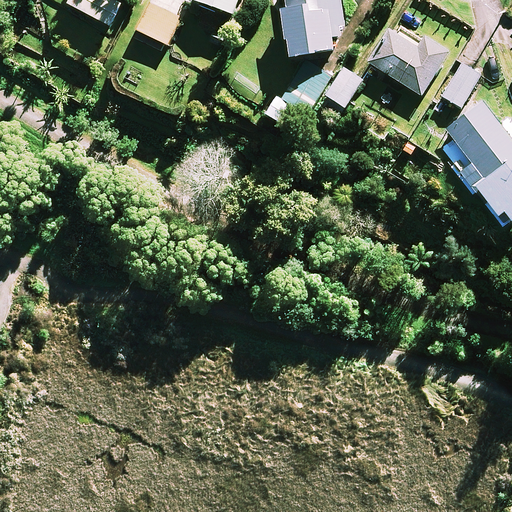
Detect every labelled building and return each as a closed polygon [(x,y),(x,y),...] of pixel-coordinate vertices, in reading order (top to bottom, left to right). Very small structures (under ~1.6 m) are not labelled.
[(122,8),(108,0),(73,0),(69,9),(110,31),(122,8)] [(237,23),(244,0),(188,0),(187,7),(237,23)] [(287,0),(289,14),(284,15),(284,25),(288,67),(339,63),(338,48),(346,47),(342,0),(287,0)] [(183,22),(151,7),(135,41),(166,56),(183,22)] [(362,78),(369,66),(423,100),(450,58),(425,42),(419,52),(390,33),(377,25),(349,69),(362,78)] [(307,67),(281,103),(278,100),(269,113),(273,115),(269,121),(293,138),(330,85),(333,80),(317,68),(314,72),(307,67)] [(482,79),(464,68),(444,102),(462,112),(482,79)] [(364,85),(345,72),(327,100),(345,113),(364,85)] [(511,177),(511,175),(511,143),(483,107),(448,134),(485,181),(470,192),(485,211),(488,208),(501,224),(506,220),(511,227),(511,177)]
